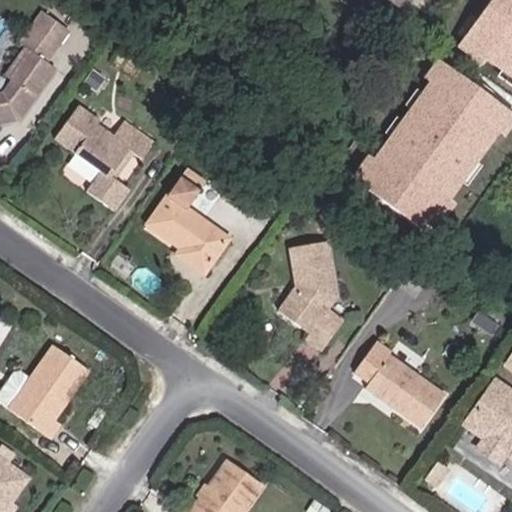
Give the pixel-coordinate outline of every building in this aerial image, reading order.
[(393,35),(405,17),(381,0),(349,0),(348,1),(393,35)] [(381,0),(405,17),(416,0),(381,0)] [(511,0),(483,0),(451,45),(472,60),(476,55),(511,81),(511,0)] [(0,137),(24,134),(58,86),(49,80),(72,48),(45,29),(22,61),(29,67),(10,93),(16,97),(7,109),(0,109),(0,137)] [(360,158),(347,176),(429,236),(444,215),(440,212),(495,136),(501,141),(511,125),(511,117),(433,60),(421,76),(427,81),(367,163),(360,158)] [(134,143),(123,158),(99,142),(102,136),(81,123),(60,154),(108,187),(93,207),(123,228),(137,206),(121,195),(137,172),(148,179),(160,160),(134,143)] [(231,173),(244,154),(224,140),(211,159),(231,173)] [(186,188),(152,237),(182,258),(178,264),(209,286),(235,248),(193,219),(205,201),(186,188)] [(325,240),(336,225),(322,215),(311,231),(325,240)] [(344,327),(327,316),(335,304),(328,257),(293,261),(297,297),(281,321),(310,341),(306,348),(323,359),(344,327)] [(391,368),(395,361),(380,351),(375,360),(391,368)] [(8,412),(19,420),(18,422),(58,450),(68,436),(60,430),(96,379),(64,356),(39,391),(28,383),(23,384),(7,407),(8,412)] [(375,360),(360,382),(375,392),(370,399),(426,437),(446,406),(391,368),(375,360)] [(511,404),(497,394),(467,437),(488,451),(482,461),(503,475),(510,464),(511,461),(511,404)] [(0,511),(21,511),(38,489),(4,465),(0,470),(0,511)] [(255,511),(268,494),(236,472),(209,511),(255,511)]
